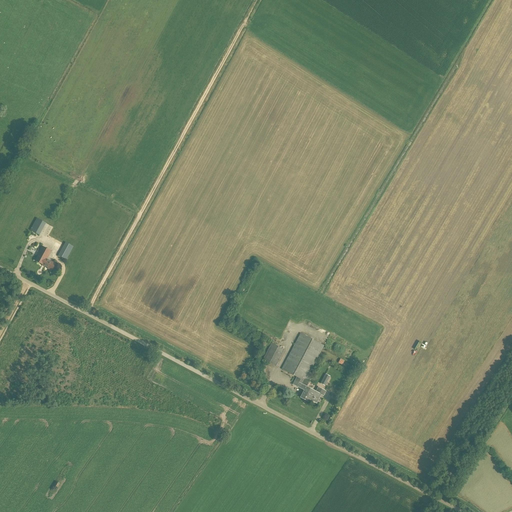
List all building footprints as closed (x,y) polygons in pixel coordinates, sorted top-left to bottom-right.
[(30,230),(39,235),(46,223),(37,218),(30,230)] [(68,228),(56,223),(50,237),(62,243),(68,228)] [(58,255),(66,260),(73,247),(65,242),(58,255)] [(42,247),(37,255),(38,256),(35,261),(48,268),(47,268),(51,271),(55,264),(46,259),(51,251),(42,247)] [(308,402),(309,400),(314,391),(306,387),(309,382),(306,380),(324,346),(300,333),(281,369),(297,377),(293,384),(304,390),(300,397),(308,402)] [(271,343),(263,359),(276,366),(285,350),(271,343)] [(314,391),(309,400),(316,403),(321,395),(323,396),(325,391),(318,387),(316,392),(314,391)] [(56,481),(51,489),(55,492),(60,483),(56,481)]
